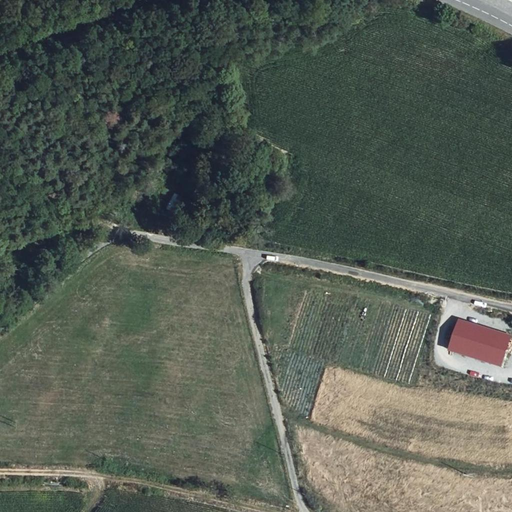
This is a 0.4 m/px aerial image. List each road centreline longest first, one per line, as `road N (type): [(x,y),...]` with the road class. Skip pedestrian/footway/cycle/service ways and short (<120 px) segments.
road 1 (unclassified): [(511,307),(123,233),(96,245),(0,328)]
road 2 (track): [(0,469),(92,471),(270,511)]
road 3 (track): [(276,408),(404,455),(511,470)]
road 4 (tertiary): [(135,0),(0,47)]
road 5 (track): [(511,375),(446,359),(442,344),(457,295)]
road 6 (track): [(123,233),(99,222),(60,223),(0,252)]
